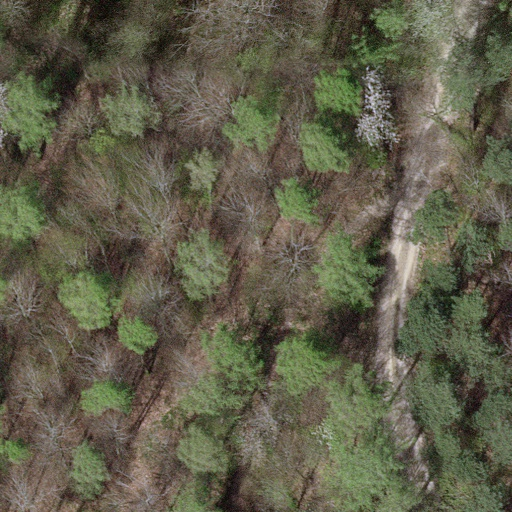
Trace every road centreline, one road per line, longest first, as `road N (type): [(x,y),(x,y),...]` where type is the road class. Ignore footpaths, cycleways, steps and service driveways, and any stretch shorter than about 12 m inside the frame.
road 1 (track): [(423,511),(397,467),(386,323),(427,162)]
road 2 (track): [(427,162),(475,0)]
